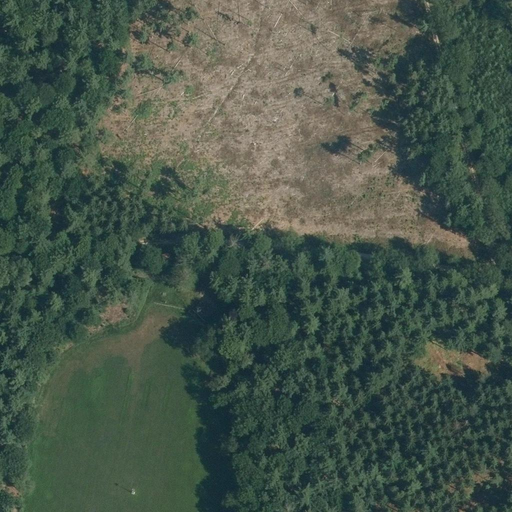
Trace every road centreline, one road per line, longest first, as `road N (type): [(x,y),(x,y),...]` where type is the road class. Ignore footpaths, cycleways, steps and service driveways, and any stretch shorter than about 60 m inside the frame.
road 1 (track): [(180,243),(496,269)]
road 2 (track): [(426,0),(496,269)]
road 3 (track): [(0,267),(82,247),(180,243)]
